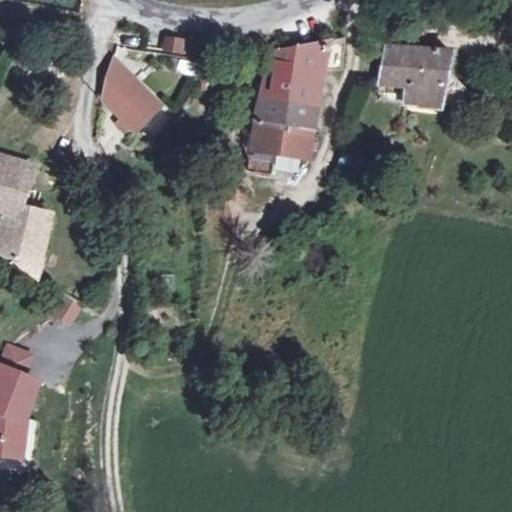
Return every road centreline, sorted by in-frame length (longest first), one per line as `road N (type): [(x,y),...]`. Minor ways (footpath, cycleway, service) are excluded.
road 1 (track): [(111,0),(84,112),(127,271),(114,394),(123,511)]
road 2 (unclassified): [(303,0),(227,20),(171,16),(124,0)]
